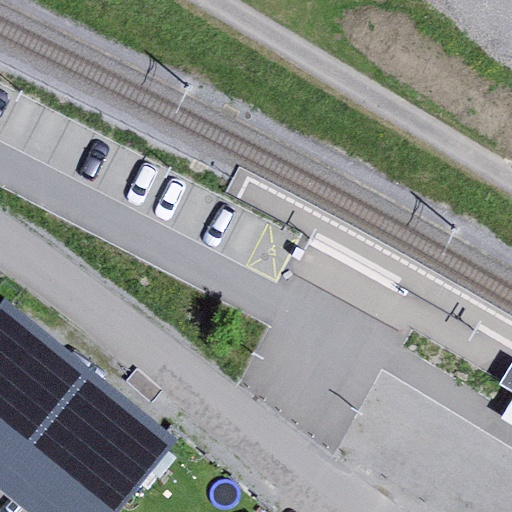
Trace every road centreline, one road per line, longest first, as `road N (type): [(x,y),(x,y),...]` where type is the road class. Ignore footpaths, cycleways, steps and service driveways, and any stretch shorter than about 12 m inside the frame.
road 1 (residential): [(0,244),(338,511)]
road 2 (residential): [(511,183),(202,0)]
